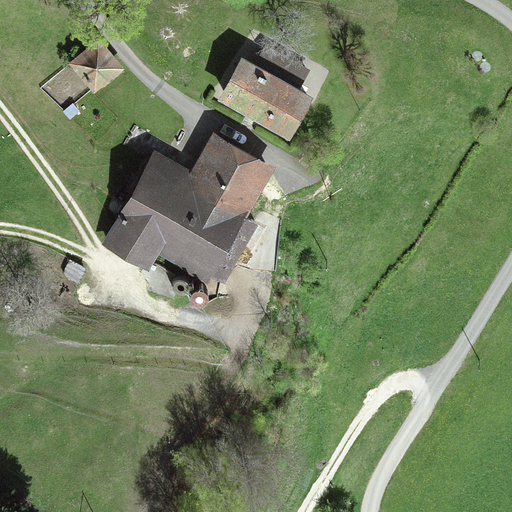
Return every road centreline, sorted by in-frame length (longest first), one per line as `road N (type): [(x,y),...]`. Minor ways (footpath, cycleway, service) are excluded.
road 1 (track): [(77,0),(157,85),(304,171)]
road 2 (unclassified): [(511,265),(381,475),(370,511)]
road 3 (track): [(0,228),(88,254),(96,246),(0,107)]
road 4 (track): [(443,376),(399,378),(381,389),(306,511)]
